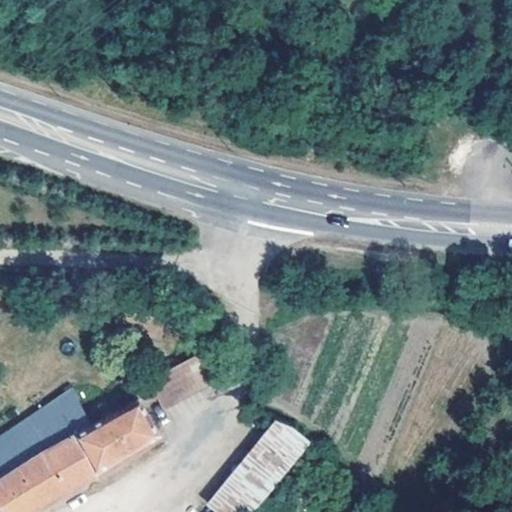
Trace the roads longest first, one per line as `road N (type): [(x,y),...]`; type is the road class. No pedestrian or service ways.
road 1 (secondary): [(249,198),(0,119)]
road 2 (unclassified): [(238,261),(0,257)]
road 3 (secondary): [(484,228),(249,198)]
road 4 (track): [(180,511),(226,424),(248,345)]
